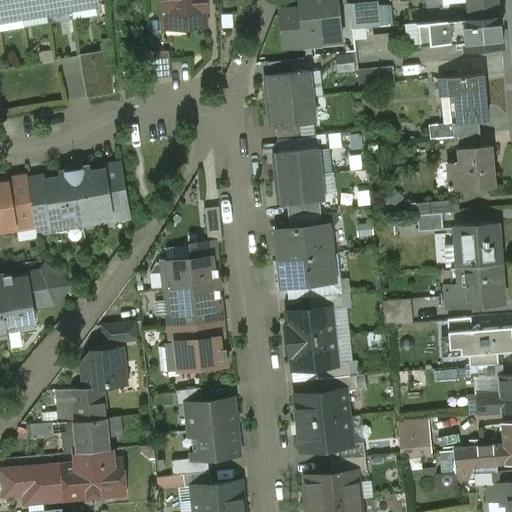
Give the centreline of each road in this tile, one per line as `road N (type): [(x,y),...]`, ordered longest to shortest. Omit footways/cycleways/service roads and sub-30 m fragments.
road 1 (residential): [(281,511),(243,126),(231,102),(0,143)]
road 2 (residential): [(0,422),(165,207)]
